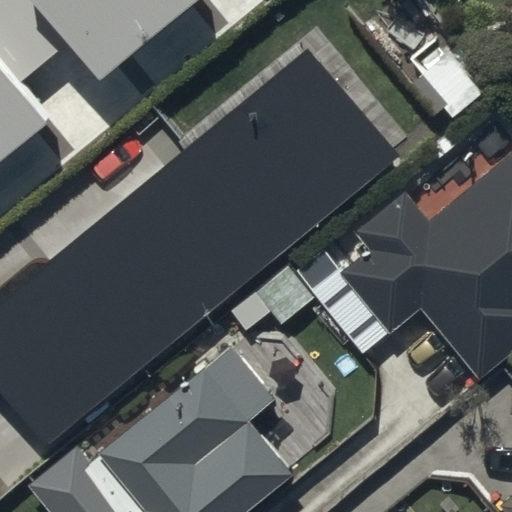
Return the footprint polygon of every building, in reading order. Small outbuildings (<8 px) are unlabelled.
[(95,13),(82,0),(43,0),(4,35),(33,68),(95,13)] [(356,0),(330,0),(342,13),(356,0)] [(317,46),(0,305),(0,381),(50,443),(405,152),(317,46)] [(0,218),(44,182),(0,128),(0,218)] [(511,163),(435,227),(409,195),(355,240),(371,259),(344,282),(392,341),(423,316),(482,387),(511,362),(511,163)] [(277,400),(232,349),(90,474),(123,511),(257,511),(292,481),(245,428),(277,400)] [(511,511),(511,501),(500,511),(501,511),(511,511)]
